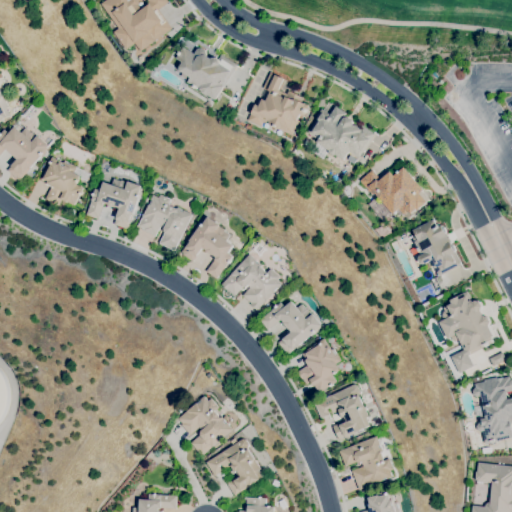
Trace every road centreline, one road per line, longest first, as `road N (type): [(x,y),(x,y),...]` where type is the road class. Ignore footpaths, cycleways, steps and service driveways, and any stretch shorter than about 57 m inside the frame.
road 1 (residential): [(331,511),(278,385),(214,308),(151,266),(43,224),(0,197)]
road 2 (residential): [(198,0),(242,34),(359,81),(412,125),(498,236)]
road 3 (residential): [(498,236),(462,158),(410,100),(339,52),(261,25),(221,0)]
road 4 (track): [(249,0),(321,26),(371,19),(511,34)]
